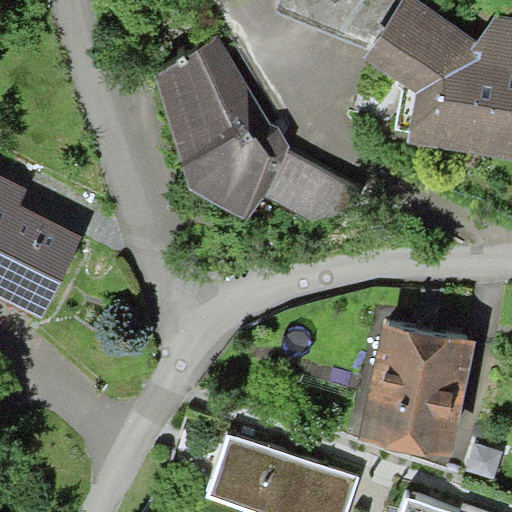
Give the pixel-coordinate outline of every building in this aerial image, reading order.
[(337,29),(359,0),(275,0),(274,4),(337,29)] [(472,49),(406,0),(399,0),(370,41),(402,65),(391,125),(511,147),(511,31),(488,27),(472,49)] [(213,186),(264,122),(209,36),(181,53),(178,48),(172,52),(175,56),(156,67),(190,174),(213,186)] [(277,142),(264,122),(213,186),(243,202),(252,186),(306,215),(336,209),(341,206),(351,187),(277,142)] [(0,299),(32,316),(71,240),(0,204),(0,196),(4,188),(0,186),(0,299)] [(361,424),(440,441),(462,338),(383,321),(361,424)] [(343,511),(357,472),(226,429),(206,492),(267,511),(343,511)] [(473,511),(406,489),(398,511),(473,511)]
